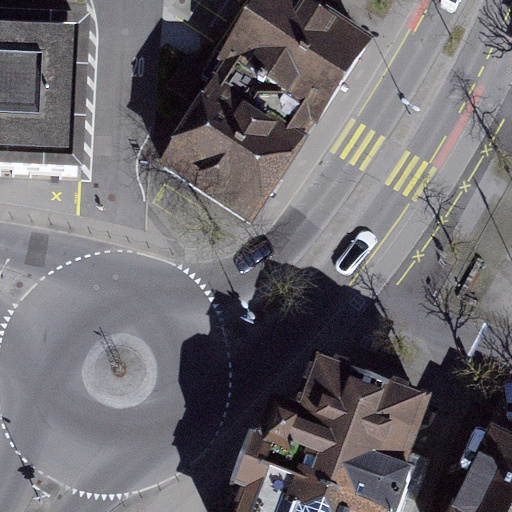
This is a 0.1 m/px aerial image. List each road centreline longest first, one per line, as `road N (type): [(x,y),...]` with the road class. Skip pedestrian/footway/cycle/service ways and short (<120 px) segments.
road 1 (primary): [(476,0),(431,89),(324,241),(195,344)]
road 2 (primary): [(74,446),(124,457),(170,437),(197,394),(195,344)]
road 3 (residential): [(122,199),(127,0)]
road 4 (primary): [(195,344),(165,304),(142,293),(93,292),(51,319)]
road 5 (primary): [(51,319),(38,340),(33,388),(40,411),(74,446)]
